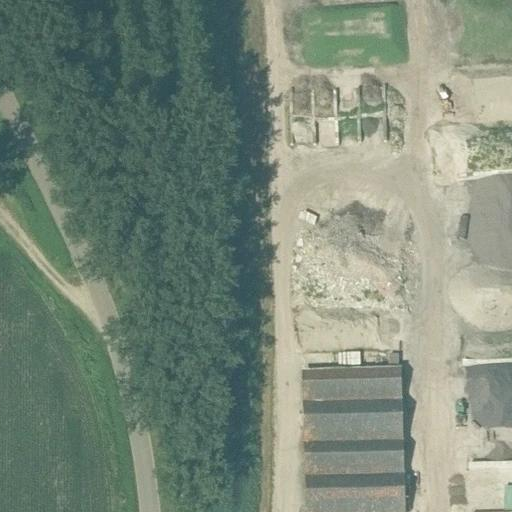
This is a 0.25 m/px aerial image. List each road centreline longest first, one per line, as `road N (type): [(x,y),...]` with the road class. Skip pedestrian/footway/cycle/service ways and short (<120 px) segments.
road 1 (unclassified): [(146,511),(132,405),(112,333),(0,89)]
road 2 (track): [(0,219),(59,292),(112,333)]
